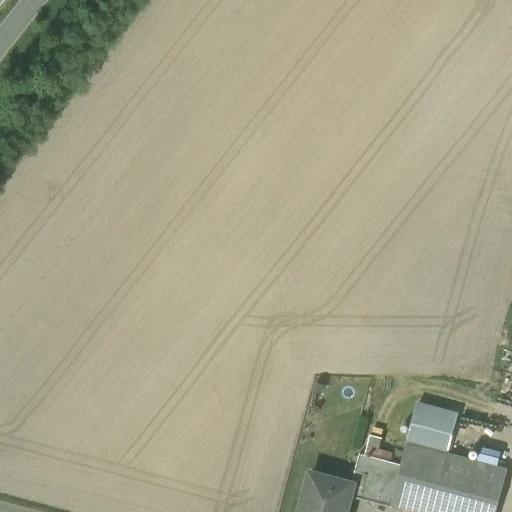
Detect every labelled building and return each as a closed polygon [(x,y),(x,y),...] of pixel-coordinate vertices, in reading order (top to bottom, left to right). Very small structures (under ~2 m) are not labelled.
[(458,414),(418,404),(408,444),(448,455),(458,414)] [(383,438),(371,435),(367,447),(380,450),(383,438)] [(448,455),(408,444),(405,452),(402,464),(394,496),(392,503),(426,511),(495,511),(507,470),(448,455)] [(405,452),(394,449),(390,461),(402,464),(405,452)] [(390,461),(371,456),(372,455),(369,454),(369,456),(360,453),(352,484),(354,484),(352,492),(358,493),(359,487),(394,496),(402,464),(390,461)] [(352,484),(312,473),(301,511),(346,511),(352,492),(354,484),(352,484)]
